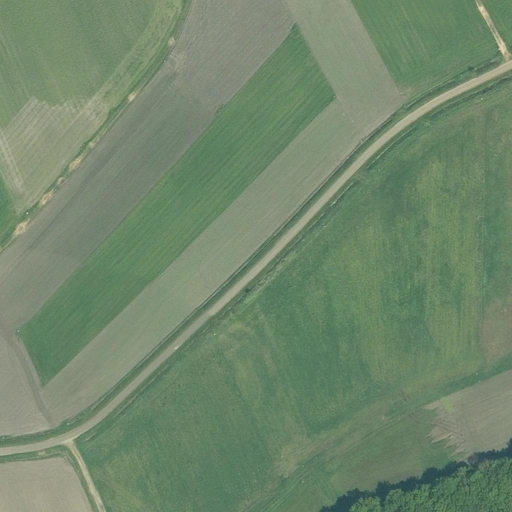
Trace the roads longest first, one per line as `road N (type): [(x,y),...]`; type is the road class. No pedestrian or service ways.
road 1 (unclassified): [(0,451),(55,442),(99,418),(385,137),(430,102),(511,63)]
road 2 (track): [(0,248),(160,58),(189,0)]
